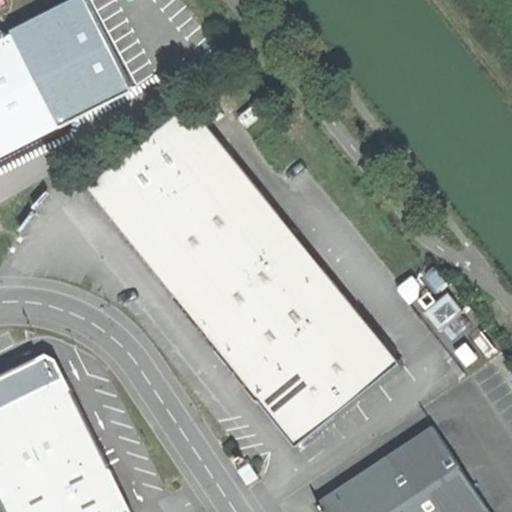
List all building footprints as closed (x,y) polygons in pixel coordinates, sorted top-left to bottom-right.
[(84,0),(19,32),(64,124),(134,90),(90,0),(84,0)] [(0,167),(68,134),(64,124),(19,32),(0,41),(0,167)] [(200,320),(307,443),(407,355),(192,107),(92,195),(200,320)] [(0,497),(7,511),(130,511),(95,442),(63,380),(0,413),(0,497)] [(486,511),(432,435),(320,511),(486,511)]
